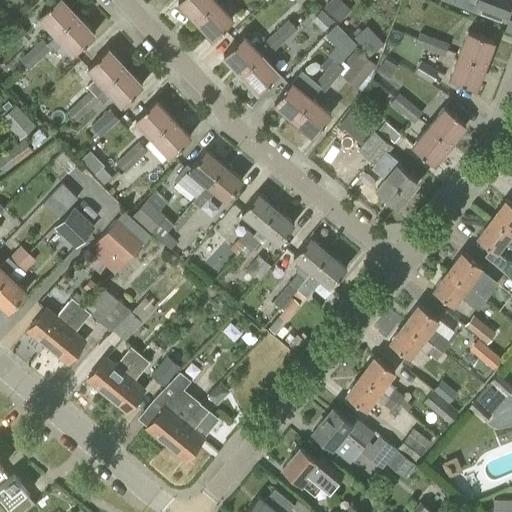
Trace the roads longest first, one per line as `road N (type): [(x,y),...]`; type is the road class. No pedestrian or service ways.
road 1 (residential): [(406,271),(234,126),(117,0)]
road 2 (residential): [(199,511),(406,271)]
road 3 (tertiary): [(170,511),(0,356)]
road 4 (residential): [(406,271),(498,154),(511,114)]
